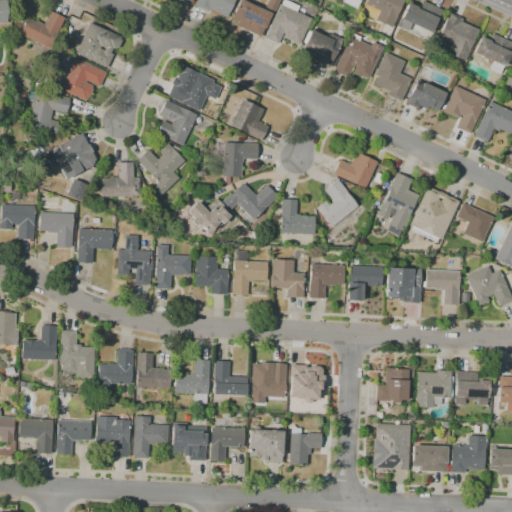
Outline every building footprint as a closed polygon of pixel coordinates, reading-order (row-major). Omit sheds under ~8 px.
[(234,0),(226,18),(208,10),(207,12),(194,6),(196,2),(196,0),(234,0)] [(260,37),(237,26),(238,22),(231,18),(239,0),(242,0),(271,14),(260,37)] [(298,45),(282,38),(284,34),(282,33),(277,45),(263,38),(279,5),(281,6),(284,0),(298,6),(295,12),(310,19),(298,45)] [(279,0),(273,12),(264,8),(267,0),(279,0)] [(360,0),(357,8),(343,2),(341,5),(331,0),(360,0)] [(387,32),(381,29),(383,25),(375,21),(376,19),(360,11),(363,4),(365,5),(367,0),(403,0),(395,16),(397,17),(391,29),(389,27),(387,32)] [(430,33),(399,19),(408,0),(420,6),(422,0),(442,9),(430,33)] [(49,49),(18,34),(26,17),(36,22),(36,21),(44,24),(50,11),(64,18),(49,49)] [(464,62),(447,54),(452,45),(437,38),(448,13),(462,20),(461,22),(478,30),(468,50),(469,51),(464,62)] [(106,68),(75,54),(89,23),(107,31),(120,37),(121,42),(118,48),(114,49),(112,48),(110,53),(113,55),(106,68)] [(329,68),(316,62),(319,55),(307,49),(306,51),(301,49),(310,31),(311,31),(312,29),(327,37),(329,34),(341,40),(331,61),(332,61),(329,68)] [(499,75),(488,70),(492,62),(473,53),(481,34),(489,38),(491,33),(511,42),(511,49),(510,53),(504,66),(503,67),(502,67),(499,75)] [(347,78),(333,72),(340,56),(340,55),(348,37),(350,38),(352,34),(359,37),(358,41),(370,46),(372,42),(382,47),(373,66),(374,67),(368,79),(362,76),(361,77),(352,73),(355,67),(353,66),(347,78)] [(399,101),(386,95),(387,91),(373,85),(377,76),(374,74),(384,53),(404,62),(398,74),(410,79),(399,101)] [(85,101),(60,89),(75,58),(106,73),(99,87),(86,81),(85,82),(92,86),(91,89),(92,90),(88,98),(87,97),(85,101)] [(198,111),(180,103),(181,102),(167,96),(172,85),(170,85),(174,77),(176,78),(178,74),(178,72),(178,69),(180,68),(182,67),(182,66),(196,73),(196,72),(213,80),(212,83),(220,87),(214,100),(206,96),(198,111)] [(437,111),(429,107),(428,109),(420,105),(417,110),(404,104),(407,98),(408,98),(415,82),(416,80),(423,84),(423,83),(446,94),(437,111)] [(469,134),(456,128),(461,116),(460,116),(458,119),(442,112),(453,86),(485,100),(475,122),(471,132),(470,132),(469,134)] [(54,137),(25,130),(31,107),(29,107),(33,93),(54,98),(54,95),(69,98),(65,114),(52,111),(50,120),(58,122),(54,137)] [(181,146),(156,134),(162,121),(171,125),(173,121),(159,114),(165,100),(179,107),(196,115),(181,146)] [(260,140),(229,126),(242,100),(263,110),(257,122),(267,126),(260,140)] [(486,143),(472,136),(489,101),(511,112),(511,132),(511,135),(498,129),(498,131),(493,129),(486,143)] [(65,180),(58,166),(41,176),(28,151),(46,142),(50,150),(81,133),(87,145),(88,145),(92,152),(91,152),(97,164),(82,171),(65,180)] [(229,183),(224,183),(224,176),(222,176),(223,154),(214,153),(214,144),(223,144),(223,143),(242,144),(242,143),(257,144),(256,160),(242,159),(242,162),(241,162),(240,178),(229,177),(229,183)] [(152,189),(158,183),(146,171),(147,171),(136,161),(147,150),(157,160),(158,158),(159,159),(162,155),(159,152),(167,144),(171,148),(174,145),(179,150),(176,154),(184,161),(181,164),(172,172),(178,178),(159,196),(152,189)] [(364,189),(345,180),(332,174),(339,160),(349,165),(355,152),(376,163),(364,189)] [(99,198),(99,193),(90,193),(90,188),(99,187),(99,179),(109,178),(109,177),(117,177),(117,173),(117,169),(117,162),(132,162),(133,178),(138,178),(138,197),(99,198)] [(398,236),(386,231),(388,225),(387,225),(394,210),(391,209),(387,219),(376,215),(382,203),(382,204),(390,187),(389,187),(396,173),(410,180),(405,190),(417,195),(408,216),(409,217),(402,232),(400,231),(398,236)] [(378,183),(373,181),(377,174),(382,176),(378,183)] [(79,201),(66,195),(73,179),(86,185),(83,192),(85,193),(83,197),(81,197),(79,201)] [(330,227),(316,208),(324,201),(327,206),(332,203),(331,202),(332,201),(324,189),(336,180),(357,207),(330,227)] [(10,192),(1,191),(2,181),(11,182),(10,192)] [(208,233),(200,225),(199,226),(192,219),(193,218),(187,212),(196,202),(203,209),(208,205),(209,206),(216,199),(220,203),(229,194),(230,195),(242,183),(253,194),(254,194),(255,195),(266,185),(276,197),(252,221),(236,204),(226,213),(229,217),(222,225),(219,222),(216,225),(217,225),(208,233)] [(440,240),(408,225),(426,187),(438,192),(439,191),(445,195),(458,202),(440,240)] [(18,200),(11,199),(11,192),(19,192),(18,200)] [(313,235),(279,233),(280,214),(281,200),(296,201),(295,214),(299,214),(299,216),(314,217),(313,235)] [(481,243),(461,234),(467,222),(455,217),(461,203),(473,208),(472,209),(492,218),(481,243)] [(32,240),(17,239),(18,226),(14,226),(14,229),(10,228),(10,229),(0,229),(0,205),(34,206),(32,240)] [(71,248),(55,247),(56,233),(46,233),(46,231),(38,231),(39,212),(73,214),(71,248)] [(511,268),(509,267),(509,266),(493,259),(511,222),(511,268)] [(92,263),(76,262),(77,247),(78,229),(111,230),(111,232),(114,232),(113,244),(110,244),(110,249),(92,248),(92,263)] [(146,286),(137,285),(134,284),(134,270),(128,269),(127,276),(116,275),(117,250),(124,250),(124,235),(137,236),(136,251),(151,251),(149,285),(146,285),(146,286)] [(169,290),(154,289),(155,245),(166,246),(166,256),(189,256),(188,275),(181,275),(180,276),(170,276),(169,290)] [(247,295),(231,295),(232,280),(233,261),(234,261),(235,251),(247,252),(246,261),(267,262),(266,281),(251,281),(250,283),(248,283),(247,295)] [(226,294),(209,294),(210,287),(193,286),(194,280),(192,280),(192,274),(194,274),(195,257),(216,258),(216,269),(218,269),(218,270),(227,270),(226,294)] [(302,298),(286,297),(286,289),(270,288),(271,260),(274,260),(274,259),(279,259),(279,260),(286,260),(286,259),(291,259),(291,261),(293,261),(292,273),(303,273),(302,298)] [(323,299),(308,298),(309,284),(310,264),(343,266),(342,285),(334,285),(334,286),(324,285),(323,299)] [(361,301),(346,300),(348,266),(381,268),(381,274),(383,274),(383,280),(381,280),(381,286),(362,286),(361,301)] [(511,300),(499,307),(493,294),(486,297),(488,301),(478,306),(464,276),(487,266),(490,274),(498,270),(511,300)] [(419,304),(406,303),(406,301),(397,301),(397,298),(395,298),(395,300),(388,299),(389,297),(385,297),(386,268),(412,269),(420,270),(419,304)] [(457,305),(442,304),(442,302),(442,291),(433,290),(433,289),(424,288),(425,270),(459,272),(457,305)] [(16,345),(11,345),(11,344),(0,344),(0,312),(15,313),(14,328),(17,329),(16,345)] [(54,361),(21,359),(22,340),(37,340),(37,339),(40,339),(41,325),(56,326),(54,361)] [(95,374),(91,374),(90,379),(74,379),(74,374),(61,373),(61,365),(59,365),(60,331),(75,332),(75,344),(80,345),(80,347),(93,347),(93,365),(95,365),(95,374)] [(109,391),(96,390),(97,381),(98,364),(106,365),(106,364),(116,364),(117,350),(118,350),(118,349),(129,349),(129,350),(132,350),(131,365),(130,384),(110,384),(109,391)] [(169,389),(135,387),(136,353),(152,354),(151,368),(163,368),(162,369),(170,370),(169,389)] [(206,404),(193,403),(193,394),(173,393),(174,374),(189,375),(189,374),(192,374),(193,359),(209,360),(207,394),(206,394),(206,404)] [(212,394),(213,361),(229,361),(229,376),(246,377),(245,396),(212,394)] [(284,398),(264,397),(263,403),(250,403),(251,363),(260,364),(260,363),(273,363),(278,363),(285,365),(284,398)] [(318,400),(312,400),(312,401),(309,403),(306,403),(303,401),(303,399),(296,399),(296,398),(288,397),(289,382),(287,382),(288,366),(289,366),(290,365),(306,365),(306,367),(309,367),(309,366),(318,367),(320,368),(322,370),(321,375),(324,375),(323,385),(321,385),(321,390),(319,390),(318,400)] [(400,403),(391,403),(391,400),(384,400),(384,401),(375,401),(376,385),(386,385),(386,381),(384,381),(385,369),(408,370),(406,401),(400,401),(400,403)] [(432,408),(414,407),(416,372),(435,373),(436,371),(450,371),(450,376),(449,376),(448,398),(441,398),(440,405),(438,405),(438,406),(433,406),(432,408)] [(486,405),(477,405),(477,401),(464,400),(464,405),(455,404),(455,397),(454,397),(454,381),(455,381),(455,371),(476,372),(476,377),(491,378),(491,397),(488,397),(488,399),(486,399),(486,405)] [(511,412),(505,412),(506,403),(497,403),(497,388),(498,388),(498,376),(511,376),(511,412)] [(0,416),(15,417),(14,444),(0,443),(0,416)] [(127,457),(112,456),(113,441),(94,441),(95,424),(95,416),(115,417),(115,420),(129,420),(127,457)] [(147,458),(131,458),(134,416),(150,417),(149,424),(167,425),(166,445),(148,444),(147,458)] [(50,454),(35,453),(35,439),(32,439),(32,438),(18,437),(19,418),(52,420),(50,454)] [(70,455),(55,454),(56,438),(57,420),(90,422),(89,440),(81,440),(81,441),(71,440),(70,455)] [(407,471),(371,469),(372,458),(372,450),(373,439),(374,439),(375,424),(409,425),(407,471)] [(204,461),(189,461),(189,456),(182,456),(182,453),(171,453),(172,425),(206,427),(204,461)] [(306,465),(288,465),(289,434),(290,434),(291,425),(293,425),(295,426),(295,427),(296,427),(297,428),(298,428),(300,428),(300,434),(306,434),(306,433),(321,433),(320,449),(310,448),(310,455),(306,455),(306,465)] [(281,463),(265,462),(266,460),(259,460),(259,457),(248,456),(249,430),(253,430),(253,426),(257,426),(257,430),(271,430),(271,429),(275,429),(275,431),(282,431),(281,456),(281,463)] [(224,461),(209,461),(209,446),(210,446),(211,427),(243,429),(243,447),(240,447),(237,447),(224,446),(224,461)] [(464,473),(449,473),(450,445),(466,446),(467,436),(484,436),(484,448),(483,470),(464,469),(464,473)] [(445,472),(419,471),(419,467),(411,466),(411,463),(411,445),(446,447),(445,463),(445,472)] [(511,475),(496,475),(496,470),(488,470),(488,467),(487,467),(488,449),(511,449),(511,475)]
